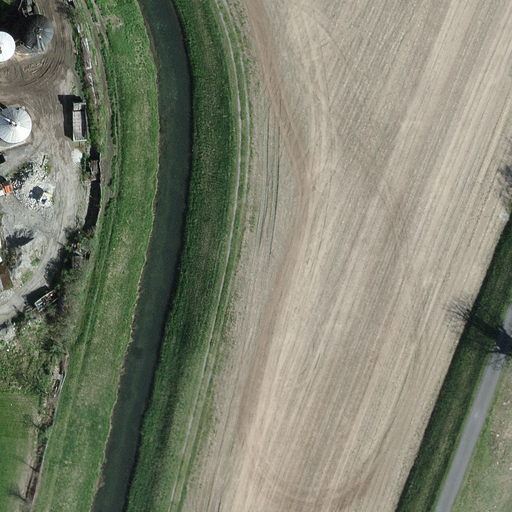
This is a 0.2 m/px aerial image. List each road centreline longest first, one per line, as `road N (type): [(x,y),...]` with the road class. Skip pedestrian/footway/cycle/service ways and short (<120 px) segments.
road 1 (track): [(217,0),(238,62),(235,219),(173,511)]
road 2 (track): [(511,326),(441,511)]
